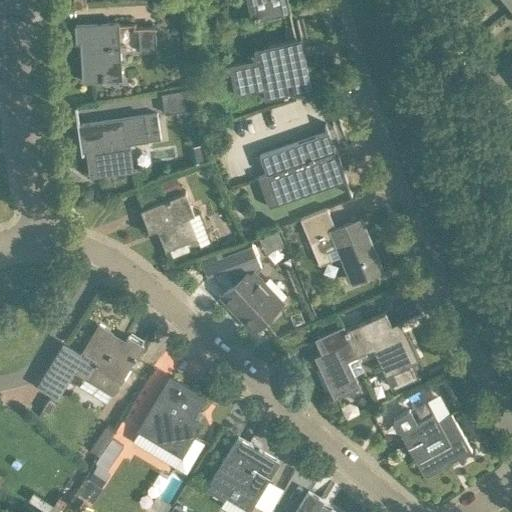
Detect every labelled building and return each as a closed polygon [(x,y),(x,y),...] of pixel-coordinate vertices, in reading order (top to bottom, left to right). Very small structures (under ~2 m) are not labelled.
[(177,10),(176,0),(167,0),(163,0),(164,12),(177,10)] [(246,0),(251,19),(290,10),(287,0),(246,0)] [(81,42),(83,82),(122,79),(119,23),(75,25),(76,42),(81,42)] [(155,26),(138,26),(140,52),(157,52),(155,26)] [(302,68),(296,38),(253,47),(256,58),(228,64),(235,94),(262,88),(264,99),(311,89),(306,67),(302,68)] [(161,94),(164,114),(196,109),(193,89),(161,94)] [(161,140),(157,114),(79,125),(82,143),(86,142),(90,176),(134,169),(132,153),(131,144),(161,140)] [(264,175),(253,179),(266,209),(346,180),(336,150),(335,150),(328,131),(255,156),(264,175)] [(200,213),(195,215),(186,191),(184,192),(178,178),(139,193),(144,207),(140,208),(149,231),(157,229),(165,251),(197,238),(200,246),(212,241),(200,213)] [(350,282),(382,269),(360,218),(334,229),(335,231),(310,241),(320,264),(331,259),(328,251),(338,247),(350,282)] [(255,271),(261,266),(257,256),(226,269),(233,285),(220,296),(231,308),(234,306),(255,328),(283,301),(255,271)] [(385,312),(345,330),(357,356),(373,348),(384,374),(416,360),(399,322),(392,326),(385,312)] [(99,326),(81,355),(63,345),(39,385),(57,396),(73,369),(113,393),(143,344),(128,335),(124,341),(99,326)] [(349,359),(357,356),(345,330),(318,342),(328,363),(321,366),(334,397),(361,385),(349,359)] [(169,374),(138,431),(180,456),(200,423),(191,418),(203,397),(169,374)] [(450,411),(438,418),(435,413),(417,423),(410,410),(393,419),(424,476),(472,450),(450,411)] [(237,436),(206,489),(224,500),(226,497),(250,511),(279,461),(237,436)] [(112,437),(95,462),(107,470),(123,445),(112,437)] [(107,471),(96,464),(87,478),(98,485),(107,471)] [(335,511),(320,503),(323,499),(308,490),(294,511),(335,511)] [(56,511),(65,501),(57,495),(47,508),(53,511),(56,511)] [(169,511),(188,511),(175,503),(169,511)]
